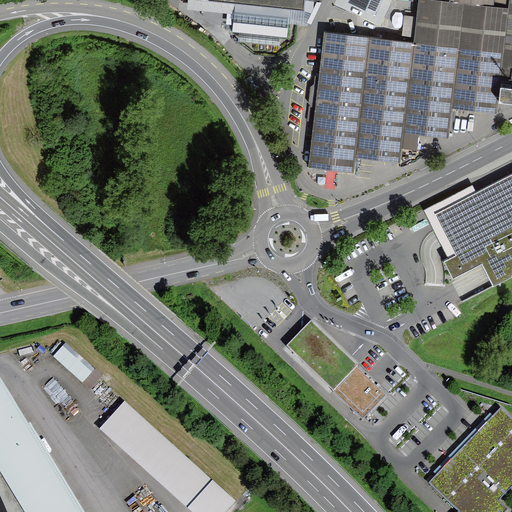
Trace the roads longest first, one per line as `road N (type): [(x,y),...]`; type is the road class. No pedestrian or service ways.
road 1 (trunk): [(351,511),(144,322)]
road 2 (primary): [(277,213),(254,141),(228,95),(170,43),(106,17)]
road 3 (primary): [(261,248),(0,313)]
road 4 (trunk): [(0,224),(43,261),(144,322)]
road 5 (tertiary): [(511,141),(357,214)]
